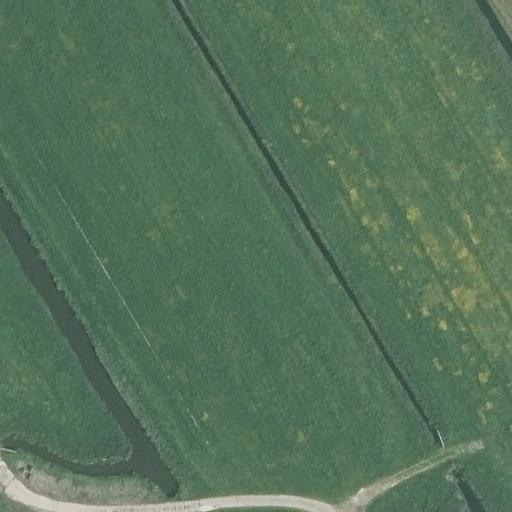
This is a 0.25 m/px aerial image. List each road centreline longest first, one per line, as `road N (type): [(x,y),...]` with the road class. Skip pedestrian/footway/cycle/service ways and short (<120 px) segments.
road 1 (track): [(325,511),(286,500),(137,511)]
road 2 (track): [(113,511),(53,509),(26,498),(0,469)]
